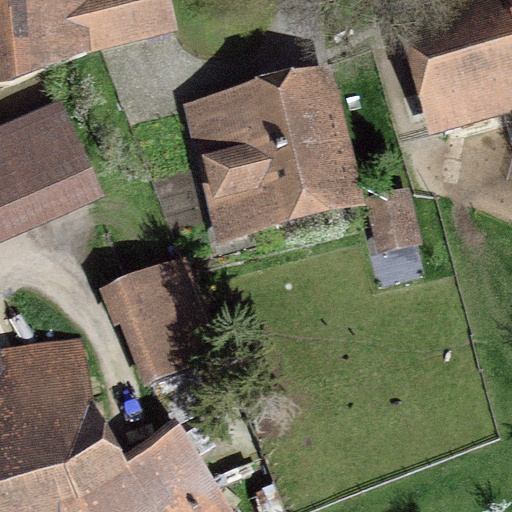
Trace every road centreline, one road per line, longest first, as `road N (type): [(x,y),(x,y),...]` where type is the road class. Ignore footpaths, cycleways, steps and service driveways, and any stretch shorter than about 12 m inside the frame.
road 1 (unknown): [(0,235),(34,246),(64,271),(137,372)]
road 2 (track): [(297,0),(294,23),(274,53),(243,72),(161,77)]
